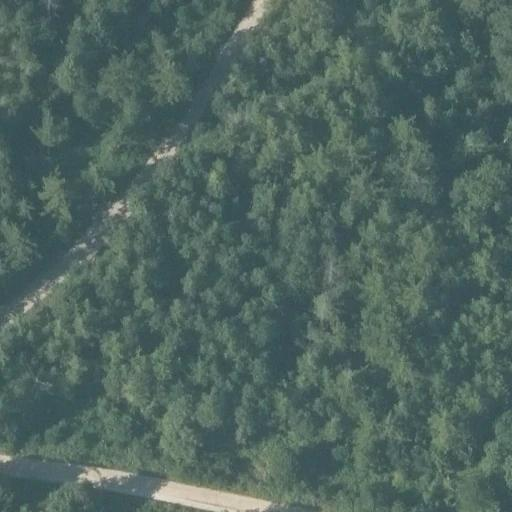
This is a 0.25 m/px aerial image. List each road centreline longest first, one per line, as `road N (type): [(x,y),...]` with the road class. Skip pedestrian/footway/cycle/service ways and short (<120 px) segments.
road 1 (track): [(0,318),(68,263),(132,191),(234,52),(262,0)]
road 2 (track): [(0,460),(292,511)]
